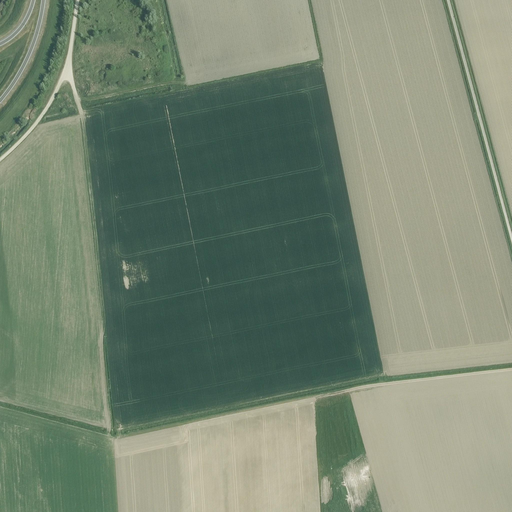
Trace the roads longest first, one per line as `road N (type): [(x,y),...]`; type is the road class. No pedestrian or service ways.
road 1 (unclassified): [(511,238),(448,0)]
road 2 (unclassified): [(0,162),(33,129),(67,73),(75,0)]
